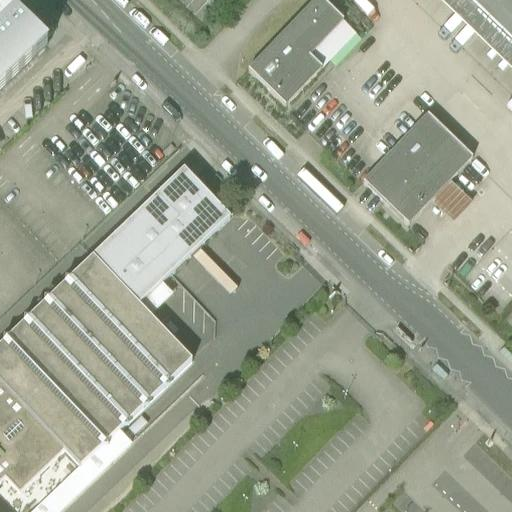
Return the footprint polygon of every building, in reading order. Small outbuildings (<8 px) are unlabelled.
[(511,0),(434,0),(511,74),(511,0)] [(319,1),(248,75),(285,111),(322,72),(309,60),(343,25),(319,1)] [(0,2),(0,95),(46,51),(0,2)] [(472,161),(428,119),(363,186),(407,229),(430,205),(450,185),(472,161)] [(174,150),(171,147),(162,155),(166,158),(174,150)] [(184,174),(93,262),(150,321),(173,299),(161,288),(230,222),(184,174)] [(450,185),(430,205),(453,226),(472,206),(450,185)] [(0,350),(0,488),(6,483),(20,498),(65,455),(80,471),(81,472),(103,451),(108,451),(108,445),(119,435),(123,431),(129,432),(129,425),(143,411),(149,412),(149,405),(164,392),(170,392),(170,386),(191,365),(150,321),(93,262),(71,283),(65,283),(65,288),(51,302),(44,302),(44,308),(30,322),(24,322),(24,328),(9,342),(3,341),(3,348),(0,350)] [(36,511),(62,511),(131,447),(119,435),(108,445),(108,451),(103,451),(81,472),(80,471),(36,511)]
